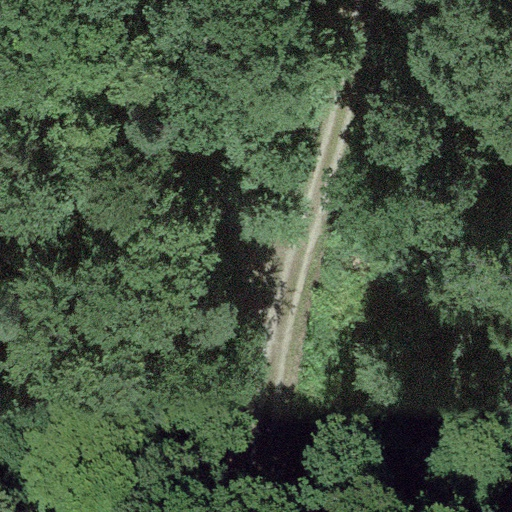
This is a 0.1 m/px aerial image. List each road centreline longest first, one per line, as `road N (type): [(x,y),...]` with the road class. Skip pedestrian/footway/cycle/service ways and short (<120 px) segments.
road 1 (track): [(255,511),(362,0)]
road 2 (track): [(199,0),(231,207),(293,328)]
